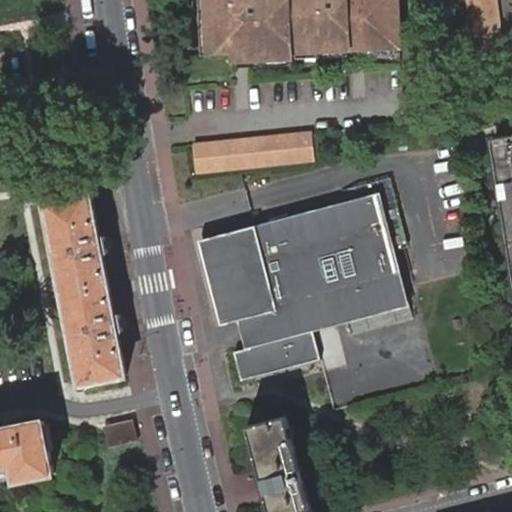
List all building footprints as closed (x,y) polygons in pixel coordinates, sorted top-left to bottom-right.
[(202,0),(204,49),(236,48),(236,55),(294,53),(294,47),(351,45),(351,38),(363,38),(363,45),(401,44),(399,0),(202,0)] [(504,56),(496,0),(469,0),(476,54),(490,56),(501,57),(504,56)] [(197,171),(315,160),(313,132),(194,144),(197,171)] [(511,134),(495,137),(498,156),(509,224),(511,242),(511,134)] [(105,379),(128,374),(122,344),(121,338),(120,331),(116,314),(115,307),(114,300),(107,266),(106,260),(105,253),(101,235),(100,229),(99,223),(92,193),(69,197),(48,201),(54,232),(48,233),(56,274),(62,273),(69,310),(63,311),(71,352),(77,351),(84,383),(105,379)] [(311,309),(401,285),(376,194),(202,241),(224,325),(241,320),(249,348),(237,351),(245,380),(324,358),(311,309)] [(107,234),(101,235),(105,253),(110,252),(107,234)] [(116,314),(120,331),(126,330),(122,312),(116,314)] [(270,504),(272,511),(313,511),(296,445),(288,415),(249,425),(260,467),(270,504)] [(56,472),(45,419),(0,428),(0,482),(19,478),(19,480),(56,472)]
